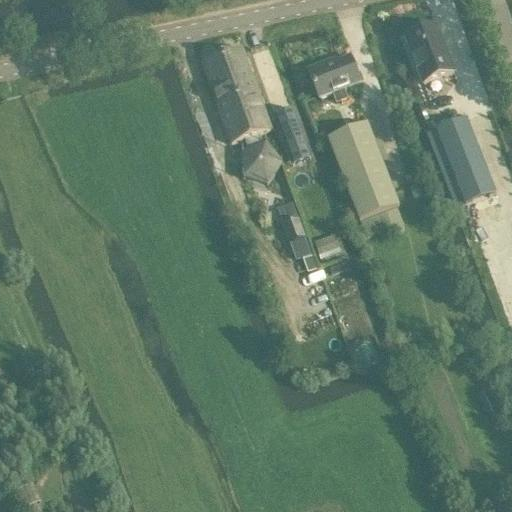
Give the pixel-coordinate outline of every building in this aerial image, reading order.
[(453,76),(435,28),(404,40),(422,87),(453,76)] [(216,101),(253,87),(243,57),(205,71),(216,101)] [(342,92),(359,86),(349,59),(335,65),(334,61),(307,71),(319,101),(332,96),(335,104),(346,100),(342,92)] [(253,87),(216,101),(233,148),(247,143),(251,156),(245,158),(246,181),(269,188),(282,168),(267,150),(265,151),(260,138),(270,134),(253,87)] [(306,150),(292,113),(274,119),(287,156),(306,150)] [(466,121),(428,136),(457,211),(495,196),(466,121)] [(360,224),(398,208),(367,127),(328,142),(360,224)] [(422,186),(410,190),(414,202),(427,197),(422,186)] [(305,241),(298,222),(281,228),(288,247),(305,241)] [(337,243),(318,250),(322,262),(341,255),(337,243)] [(312,257),(304,260),(309,274),(317,272),(312,257)] [(488,418),(502,411),(491,390),(477,398),(488,418)] [(34,487),(14,496),(21,511),(24,511),(42,504),(34,487)]
